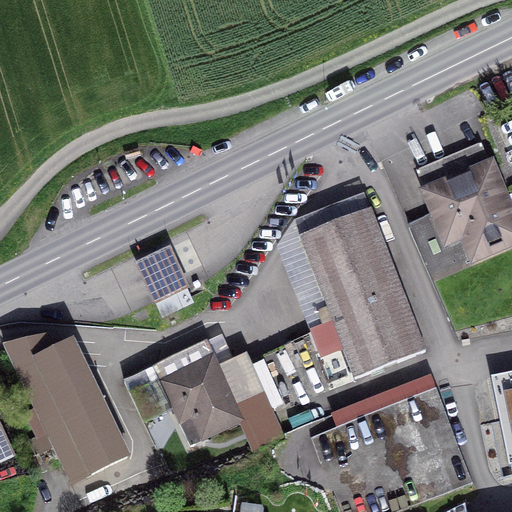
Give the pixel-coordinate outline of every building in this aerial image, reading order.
[(511,228),(511,184),(495,145),(429,174),(439,196),(413,207),(432,251),(468,235),(473,246),(511,228)] [(432,341),(369,207),(301,239),(340,321),(243,366),(267,418),(432,341)] [(65,335),(18,347),(82,480),(146,451),(96,341),(73,352),(65,335)] [(215,340),(164,363),(192,425),(243,402),(215,340)] [(511,463),(511,372),(493,376),(509,464),(511,463)] [(433,395),(310,446),(337,511),(400,511),(470,483),(433,395)] [(0,459),(10,454),(0,432),(0,459)]
